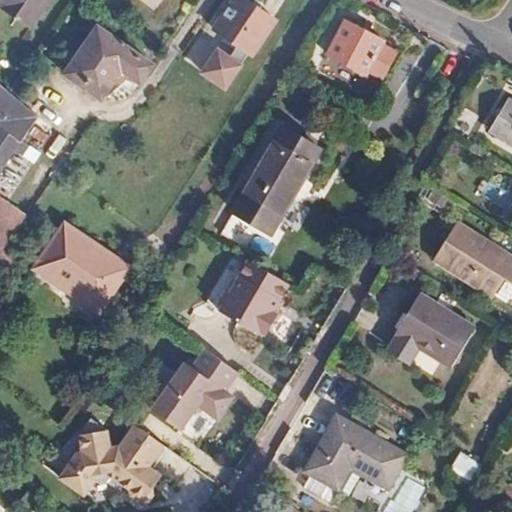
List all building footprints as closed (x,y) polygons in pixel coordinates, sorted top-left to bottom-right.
[(0,0),(0,1),(22,17),(33,0),(0,0)] [(37,27),(56,0),(33,0),(22,17),(37,27)] [(259,57),(280,24),(240,0),(221,33),(259,57)] [(373,75),(392,42),(355,21),(336,54),(373,75)] [(146,82),(159,63),(104,27),(72,75),(109,99),(128,70),(146,82)] [(185,50),(197,65),(221,47),(210,31),(185,50)] [(247,65),(221,47),(204,73),(230,91),(247,65)] [(0,121),(5,126),(30,145),(46,120),(16,95),(0,82),(0,121)] [(328,142),(291,121),(243,204),(281,226),(328,142)] [(5,126),(1,131),(0,133),(0,168),(9,176),(30,145),(5,126)] [(0,189),(9,176),(0,168),(0,189)] [(14,252),(33,223),(0,200),(0,268),(2,270),(14,252)] [(497,295),(509,276),(511,278),(511,249),(462,218),(437,259),(497,295)] [(110,313),(136,274),(71,232),(42,275),(76,296),(78,293),(110,313)] [(14,252),(2,270),(17,280),(29,263),(14,252)] [(219,305),(245,265),(233,257),(207,297),(219,305)] [(286,313),(281,310),(297,282),(256,260),(240,289),(235,290),(228,304),(229,310),(228,312),(269,334),(270,332),(275,334),(286,313)] [(468,345),(479,328),(425,292),(413,310),(468,345)] [(468,345),(413,310),(401,328),(402,328),(391,345),(414,361),(425,344),(455,364),(468,345)] [(422,352),(415,365),(433,374),(440,361),(422,352)] [(213,416),(226,426),(237,411),(229,406),(235,398),(248,379),(214,356),(201,374),(194,368),(186,380),(183,378),(165,401),(169,404),(160,416),(189,437),(202,417),(213,416)] [(243,404),(235,398),(229,406),(237,411),(243,404)] [(392,492),(411,458),(337,418),(307,474),(342,492),(353,471),(392,492)] [(172,484),(163,478),(178,457),(146,433),(130,455),(120,457),(116,439),(99,429),(88,445),(92,463),(78,466),(79,474),(70,488),(99,507),(103,499),(102,485),(119,484),(139,498),(140,504),(150,511),(158,511),(164,504),(163,497),(172,484)] [(51,511),(54,511),(60,505),(45,492),(38,500),(51,511)]
